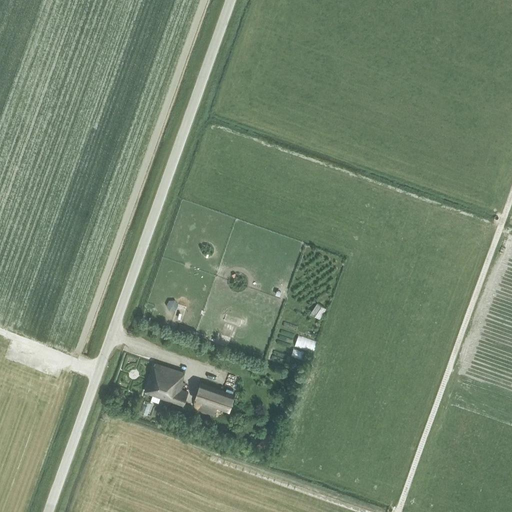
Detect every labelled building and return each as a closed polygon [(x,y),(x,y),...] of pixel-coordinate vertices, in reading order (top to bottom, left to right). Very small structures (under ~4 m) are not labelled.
[(171,304),(181,304),(181,295),(171,294),(171,304)] [(284,330),(281,338),(285,340),(284,342),(291,345),(296,335),(284,330)] [(301,331),(298,340),(317,347),(320,337),(301,331)] [(183,381),(186,373),(155,363),(146,392),(184,405),(189,391),(182,389),(185,382),(183,381)] [(225,366),(221,376),(235,381),(238,371),(225,366)] [(201,410),(214,414),(216,407),(230,412),(236,394),(200,381),(195,400),(203,403),(201,410)]
